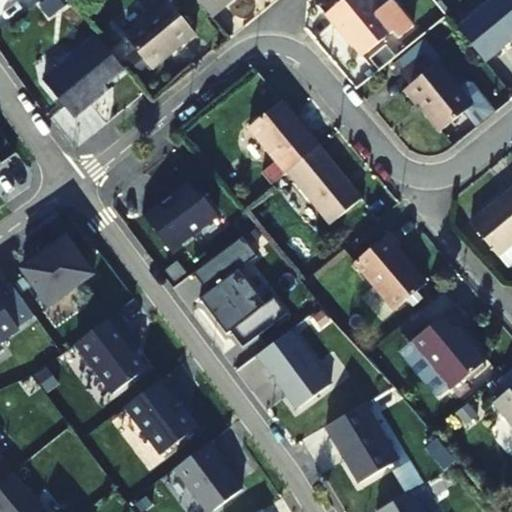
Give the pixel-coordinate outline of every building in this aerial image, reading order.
[(231,0),(196,0),(210,17),(231,0)] [(338,25),(364,58),(395,33),(400,39),(415,28),(395,2),(382,11),(373,0),(344,0),(325,15),(335,27),(338,25)] [(511,37),(511,0),(487,0),(455,26),(483,60),(511,37)] [(196,38),(171,8),(127,43),(153,74),(196,38)] [(97,37),(43,81),(73,119),(104,93),(101,89),(124,70),(97,37)] [(436,67),(426,54),(401,74),(411,86),(402,94),(414,108),(420,103),(425,110),(423,112),(439,130),(471,105),(439,64),(436,67)] [(248,127),(286,172),(317,146),(281,100),(248,127)] [(360,198),(317,146),(286,172),(329,224),(360,198)] [(142,214),(170,251),(218,215),(208,202),(202,201),(189,184),(163,205),(162,204),(158,207),(155,204),(142,214)] [(511,188),(468,223),(509,272),(511,269),(511,188)] [(399,243),(389,229),(354,258),(392,307),(425,280),(396,244),(399,243)] [(94,275),(67,237),(22,271),(49,307),(94,275)] [(252,261),(237,240),(193,273),(208,292),(200,298),(227,335),(231,332),(243,348),(287,314),(275,298),(270,301),(244,267),(252,261)] [(0,339),(34,316),(11,283),(0,290),(0,339)] [(464,316),(454,303),(412,337),(452,386),(487,357),(457,322),(464,316)] [(113,394),(147,368),(119,331),(125,326),(115,314),(75,344),(113,394)] [(291,330),(257,356),(297,410),(332,385),(291,330)] [(163,378),(125,406),(162,455),(198,428),(175,398),(177,396),(163,378)] [(511,385),(490,403),(511,430),(511,385)] [(365,404),(326,427),(360,484),(399,461),(365,404)] [(207,511),(213,511),(243,490),(221,461),(223,460),(210,442),(175,469),(207,511)] [(46,511),(14,473),(0,483),(0,511),(46,511)] [(422,511),(410,492),(376,511),(422,511)]
